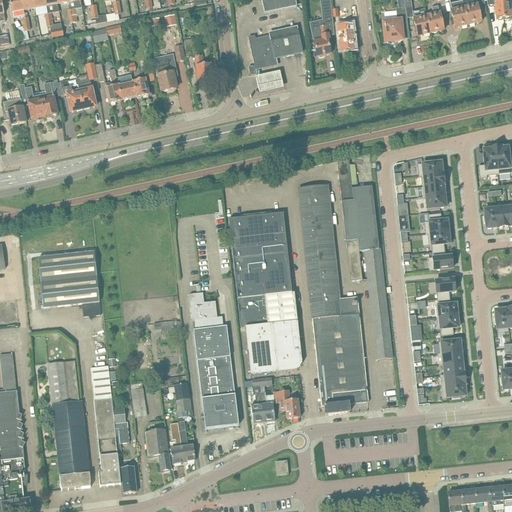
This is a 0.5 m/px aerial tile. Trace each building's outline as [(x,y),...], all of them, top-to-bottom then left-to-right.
[(23,11),(21,0),(9,0),(12,13),(23,11)] [(33,0),(21,0),(23,11),(35,9),(33,0)] [(44,0),(33,0),(35,9),(46,7),(44,0)] [(79,0),(68,0),(69,3),(70,9),(81,7),(80,1),(79,0)] [(296,7),(294,0),(261,0),(264,14),(296,7)] [(405,9),(403,0),(397,0),(399,14),(396,14),(397,22),(383,23),(385,42),(402,40),(401,28),(407,28),(405,12),(405,9)] [(410,0),(403,0),(405,9),(412,8),(410,0)] [(483,0),(462,0),(464,8),(468,26),(481,23),(477,5),(476,5),(476,4),(484,2),(483,0)] [(486,0),(487,6),(495,5),(496,20),(511,18),(509,0),(504,1),(504,0),(486,0)] [(151,1),(146,2),(146,3),(137,4),(139,15),(148,13),(147,9),(152,8),(151,1)] [(468,26),(464,8),(457,9),(456,2),(450,3),(452,11),(451,11),(455,29),(468,26)] [(434,15),(426,16),(430,34),(443,31),(439,14),(437,6),(432,7),(434,15)] [(430,34),(426,16),(420,18),(418,11),(412,12),(414,19),(413,19),(417,37),(430,34)] [(115,14),(106,16),(108,22),(113,21),(119,20),(118,15),(115,15),(115,14)] [(175,16),(165,18),(166,24),(176,23),(175,16)] [(355,50),(353,39),(353,38),(354,38),(355,38),(355,34),(352,34),(351,25),(337,27),(340,52),(355,50)] [(118,26),(106,29),(107,36),(120,34),(118,26)] [(329,41),(327,32),(326,26),(319,27),(322,41),(313,43),(317,58),(330,55),(328,42),(329,41)] [(62,29),(51,31),(52,38),(63,36),(62,29)] [(255,40),(254,37),(248,38),(254,66),(248,68),(250,76),(256,75),(255,70),(276,65),(274,60),(302,53),(297,30),(255,40)] [(0,36),(0,46),(10,45),(8,35),(0,36)] [(71,38),(63,40),(65,47),(72,45),(71,38)] [(186,58),(195,57),(197,83),(212,81),(210,65),(203,66),(201,56),(196,57),(194,40),(184,41),(186,58)] [(182,45),(176,46),(178,62),(185,61),(182,45)] [(20,57),(32,55),(31,46),(19,48),(20,57)] [(172,56),(154,61),(158,76),(159,83),(161,93),(176,89),(174,79),(173,77),(176,76),(172,56)] [(99,83),(105,81),(101,64),(96,65),(99,83)] [(109,72),(112,87),(105,89),(109,104),(121,102),(118,86),(114,70),(109,72)] [(132,83),(136,98),(149,95),(145,80),(132,83)] [(82,110),(77,86),(68,88),(67,82),(60,83),(63,96),(66,95),(70,113),(82,110)] [(77,86),(82,110),(95,107),(90,83),(77,86)] [(118,86),(121,102),(121,101),(136,97),(136,98),(132,83),(133,84),(118,87),(118,86)] [(40,100),(44,119),(57,116),(52,95),(50,84),(43,85),(46,99),(40,100)] [(44,119),(40,100),(34,101),(30,88),(25,89),(28,102),(32,121),(43,118),(43,119),(44,119)] [(26,123),(24,113),(21,99),(3,103),(5,113),(7,113),(10,126),(26,123)] [(485,166),(478,167),(479,180),(487,179),(486,176),(498,175),(495,148),(489,149),(489,150),(483,150),(485,166)] [(501,148),(495,148),(498,175),(510,174),(510,176),(511,176),(511,163),(509,163),(508,148),(501,148)] [(350,282),(362,281),(359,252),(364,252),(375,351),(376,361),(392,359),(381,250),(379,250),(372,187),(352,190),(349,161),(337,163),(350,282)] [(427,164),(417,165),(418,177),(443,175),(443,174),(442,174),(441,163),(435,163),(435,162),(427,163),(427,164)] [(443,175),(418,177),(418,178),(421,177),(422,188),(444,185),(443,175)] [(444,185),(422,188),(423,198),(444,196),(443,186),(444,186),(444,185)] [(368,403),(357,298),(339,300),(327,186),(298,189),(321,408),(324,408),(325,416),(349,414),(348,405),(368,403)] [(444,196),(423,198),(423,199),(425,199),(427,210),(446,208),(444,196)] [(506,208),(496,209),(498,228),(498,229),(508,228),(506,208)] [(496,209),(484,211),(485,217),(483,218),(484,224),(485,224),(486,230),(498,228),(496,209)] [(240,219),(229,220),(240,328),(245,328),(250,376),(292,371),(291,354),(300,353),(292,273),(290,273),(283,214),(271,215),(271,213),(240,217),(240,219)] [(429,223),(424,223),(425,235),(448,233),(447,221),(441,221),(440,215),(428,216),(429,223)] [(448,233),(425,235),(425,236),(427,235),(429,247),(431,246),(432,253),(444,251),(444,245),(449,244),(448,233)] [(432,259),(428,259),(429,272),(452,269),(451,257),(445,257),(444,251),(432,253),(432,259)] [(100,316),(98,303),(93,253),(38,258),(43,309),(82,305),(84,318),(100,316)] [(501,275),(505,274),(501,257),(497,258),(501,275)] [(453,280),(435,282),(437,300),(449,299),(449,293),(455,292),(453,280)] [(202,293),(189,295),(192,321),(194,321),(195,331),(193,331),(204,421),(205,430),(228,428),(228,429),(233,428),(233,427),(238,427),(237,417),(226,327),(222,328),(221,322),(216,323),(215,318),(217,318),(215,302),(204,303),(202,293)] [(450,305),(449,299),(437,300),(439,318),(457,316),(456,305),(450,305)] [(506,310),(494,311),(495,317),(493,317),(494,324),(496,323),(496,330),(508,329),(506,310)] [(458,328),(457,316),(439,318),(441,337),(453,336),(452,329),(458,328)] [(31,322),(31,332),(49,331),(49,321),(31,322)] [(439,355),(437,355),(461,353),(460,341),(438,343),(439,355)] [(461,353),(437,355),(438,366),(462,364),(461,353)] [(0,359),(3,390),(0,390),(0,511),(24,511),(30,511),(28,497),(23,498),(21,477),(24,477),(23,472),(25,472),(23,448),(25,444),(22,443),(22,439),(24,435),(21,433),(21,430),(23,425),(18,425),(19,421),(22,416),(19,415),(17,392),(16,392),(12,355),(0,355),(0,359)] [(64,363),(58,364),(48,365),(59,469),(55,470),(56,479),(59,479),(60,488),(61,488),(61,491),(62,491),(62,488),(81,486),(81,489),(90,488),(90,483),(89,473),(89,474),(81,402),(68,403),(64,363)] [(462,364),(438,366),(438,367),(443,366),(444,376),(439,376),(439,377),(464,374),(463,374),(462,364)] [(120,485),(112,399),(108,368),(91,370),(94,400),(94,401),(101,473),(98,473),(100,487),(120,485)] [(511,370),(501,372),(502,379),(500,379),(501,386),(502,385),(503,391),(511,390),(511,370)] [(464,374),(439,377),(441,388),(465,385),(464,374)] [(259,381),(252,381),(252,387),(253,395),(256,395),(260,394),(260,387),(259,381)] [(189,400),(187,384),(174,386),(176,402),(189,400)] [(465,385),(441,388),(442,399),(452,398),(452,400),(460,399),(460,397),(466,397),(464,386),(465,385)] [(144,390),(132,391),(136,418),(148,417),(144,390)] [(264,423),(260,394),(256,395),(257,406),(251,407),(253,424),(264,423)] [(265,394),(260,394),(264,423),(275,422),(273,404),(266,405),(265,394)] [(286,411),(287,420),(299,419),(297,401),(289,401),(289,397),(279,398),(281,412),(286,411)] [(189,400),(176,402),(177,412),(187,411),(190,410),(189,400)] [(121,445),(130,444),(128,423),(119,424),(121,445)] [(184,464),(178,427),(178,425),(170,426),(173,441),(176,441),(177,448),(170,449),(173,465),(184,464)] [(184,426),(178,427),(184,464),(195,462),(192,446),(187,447),(184,426)] [(165,431),(144,434),(148,458),(158,456),(161,472),(171,471),(165,431)] [(287,462),(275,463),(277,477),(288,476),(287,462)] [(119,469),(120,484),(122,484),(124,495),(136,493),(133,468),(119,469)] [(511,486),(503,488),(504,502),(511,500),(511,486)] [(503,488),(489,489),(490,503),(488,503),(489,511),(493,510),(493,506),(504,505),(504,502),(503,488)] [(490,503),(489,489),(475,490),(477,504),(488,503),(490,503)] [(463,506),(461,506),(461,511),(466,511),(466,505),(477,504),(475,490),(462,492),(463,506)] [(463,506),(462,492),(448,493),(449,507),(461,506),(463,506)]
